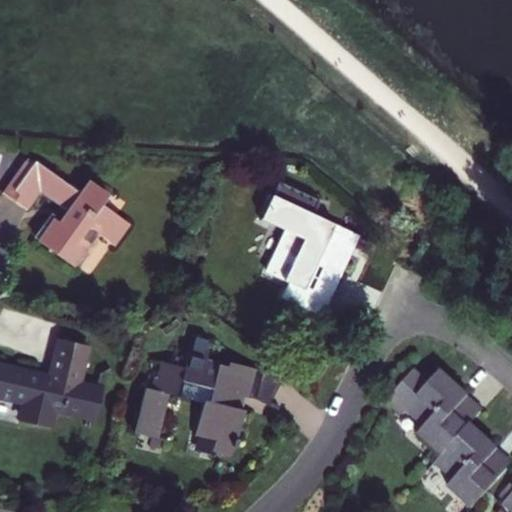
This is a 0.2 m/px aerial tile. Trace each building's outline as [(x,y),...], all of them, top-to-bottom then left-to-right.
[(30,163),(10,192),(15,197),(11,205),(23,212),(36,193),(61,211),(58,215),(74,226),(52,258),(69,270),(93,238),(108,249),(124,225),(97,206),(104,197),(82,181),(74,194),(30,163)] [(320,249),(330,230),(310,220),(315,206),(273,187),(254,226),(265,231),(267,227),(281,234),(261,276),(283,287),(276,302),(312,320),(320,304),(300,294),(311,267),(333,278),(342,260),(320,249)] [(330,230),(320,249),(342,260),(352,240),(330,230)] [(311,267),(300,294),(320,304),(333,278),(311,267)] [(242,403),(250,372),(224,365),(224,368),(202,363),(206,342),(187,338),(179,369),(156,364),(148,394),(142,393),(132,435),(154,441),(164,400),(197,408),(190,439),(210,444),(208,454),(227,459),(238,414),(227,411),(230,400),(241,403),(242,403)] [(91,428),(100,392),(80,388),(88,352),(59,346),(51,381),(0,369),(0,407),(23,412),(20,427),(50,433),(53,418),(91,428)] [(252,372),(250,372),(242,403),(245,404),(268,419),(270,415),(262,409),(276,388),(252,372)] [(435,457),(459,430),(442,414),(459,394),(435,373),(423,387),(408,372),(380,404),(395,419),(398,414),(417,431),(413,437),(435,457)] [(442,414),(459,430),(464,425),(477,410),(459,394),(442,414)] [(227,411),(238,414),(241,403),(230,400),(227,411)] [(465,510),(489,484),(472,468),(488,447),(464,425),(459,430),(435,457),(428,466),(448,482),(441,489),(465,510)] [(472,468),(489,484),(507,463),(488,447),(472,468)] [(511,511),(511,492),(499,507),(505,511),(511,511)]
